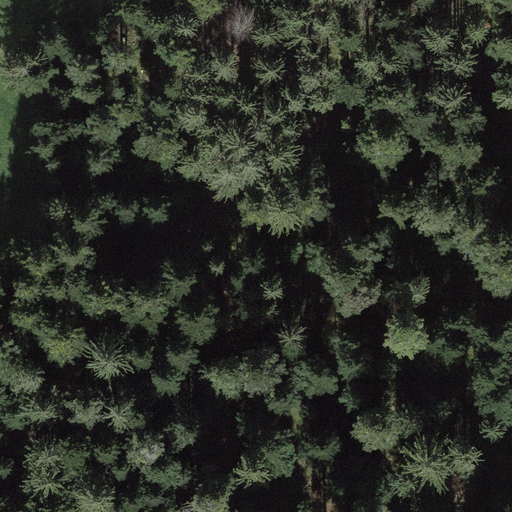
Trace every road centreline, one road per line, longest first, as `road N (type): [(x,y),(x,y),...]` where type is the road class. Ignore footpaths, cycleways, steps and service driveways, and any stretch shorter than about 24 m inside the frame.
road 1 (track): [(0,381),(249,239),(455,0)]
road 2 (track): [(126,309),(20,511)]
